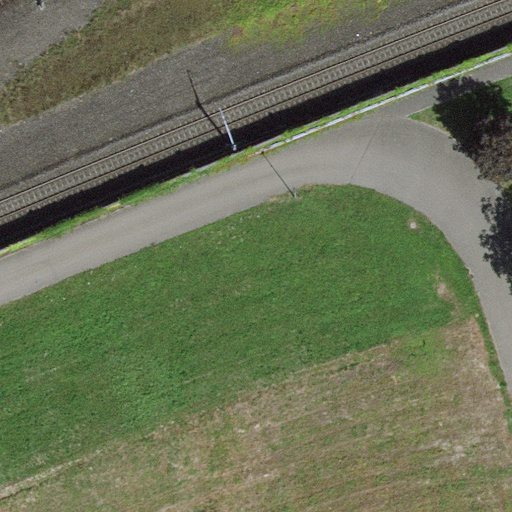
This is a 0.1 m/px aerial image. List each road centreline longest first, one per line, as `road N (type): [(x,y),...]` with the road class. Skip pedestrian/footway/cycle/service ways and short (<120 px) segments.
road 1 (residential): [(511,306),(476,218),(448,187),(413,164),(342,152),(263,176),(0,284)]
road 2 (track): [(511,66),(401,109),(342,152)]
